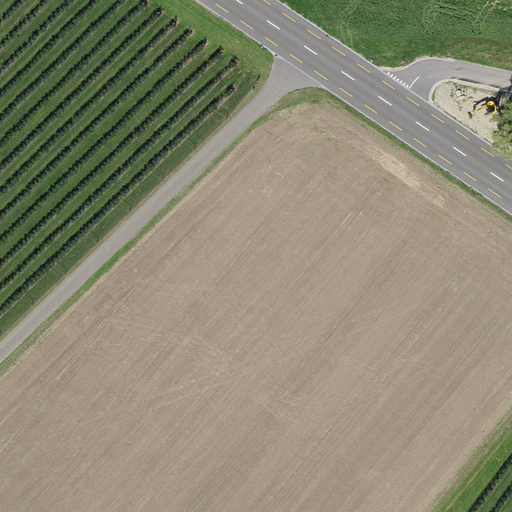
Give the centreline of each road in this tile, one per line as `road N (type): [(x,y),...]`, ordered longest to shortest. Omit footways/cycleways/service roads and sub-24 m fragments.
road 1 (track): [(0,354),(309,53)]
road 2 (primary): [(511,189),(231,0)]
road 3 (track): [(378,98),(415,73),(511,81)]
